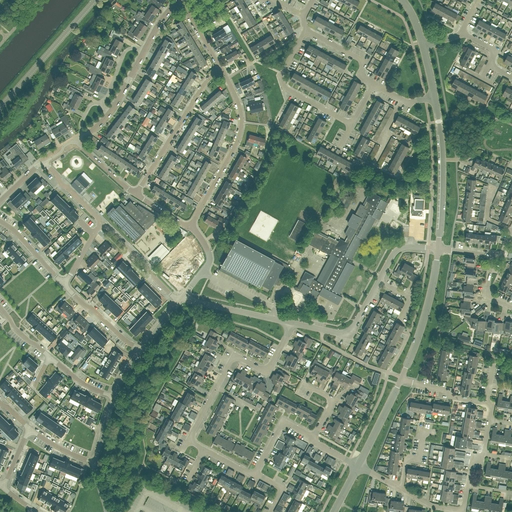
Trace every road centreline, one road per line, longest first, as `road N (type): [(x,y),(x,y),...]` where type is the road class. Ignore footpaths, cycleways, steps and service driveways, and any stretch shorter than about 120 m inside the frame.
road 1 (residential): [(187,439),(231,358),(266,369),(289,322)]
road 2 (residential): [(189,227),(241,122),(220,69)]
road 3 (unclassified): [(438,249),(434,97)]
road 4 (residential): [(135,193),(220,69)]
road 5 (tertiary): [(0,107),(94,0)]
road 6 (residential): [(350,124),(284,88),(281,73),(304,31)]
road 7 (unclassified): [(401,378),(438,249)]
